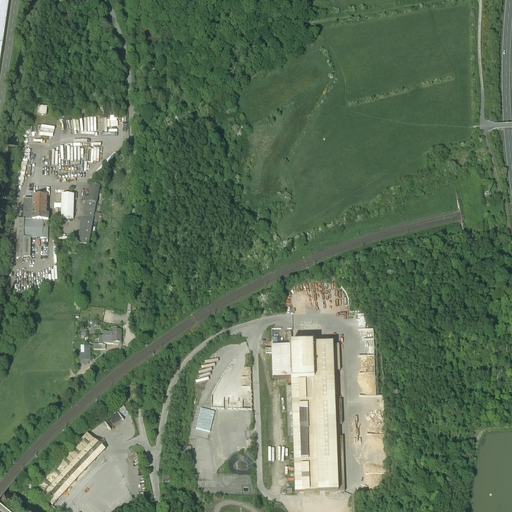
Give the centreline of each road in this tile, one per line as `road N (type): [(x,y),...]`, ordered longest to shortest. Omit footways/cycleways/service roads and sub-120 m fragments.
road 1 (unclassified): [(131,107),(136,210),(126,354)]
road 2 (track): [(454,0),(321,22),(288,13),(288,0)]
road 3 (primary): [(510,0),(511,173)]
road 4 (track): [(321,22),(313,36),(231,92),(185,104)]
road 5 (track): [(482,127),(480,0)]
road 6 (track): [(170,0),(193,40),(212,53),(185,104)]
road 7 (track): [(511,246),(482,127)]
